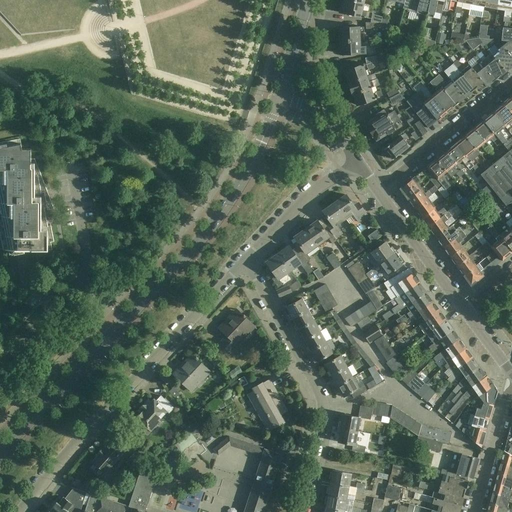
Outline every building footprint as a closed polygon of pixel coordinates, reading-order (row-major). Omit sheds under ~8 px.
[(364,3),(348,0),(343,0),(342,6),(344,6),(343,13),(353,15),(371,19),(371,23),(381,23),(382,18),(382,17),(372,14),(372,13),(362,11),(364,3)] [(405,0),(403,9),(426,16),(429,0),(405,0)] [(429,0),(426,16),(433,17),(434,12),(441,14),(444,0),(429,0)] [(457,0),(444,0),(441,14),(438,26),(442,27),(443,22),(444,23),(446,17),(446,18),(447,11),(448,11),(451,0),(457,2),(457,0)] [(457,0),(457,2),(455,12),(461,13),(462,9),(468,10),(469,0),(457,0)] [(469,0),(468,10),(469,10),(468,15),(482,18),(482,17),(483,11),(484,7),(483,6),(483,0),(469,0)] [(497,0),(483,0),(483,6),(484,7),(496,9),(497,0)] [(511,0),(497,0),(496,9),(504,11),(503,22),(505,22),(505,24),(504,24),(503,28),(509,28),(510,11),(511,0)] [(364,27),(350,28),(340,28),(340,41),(359,40),(359,33),(364,33),(364,27)] [(495,33),(502,34),(501,40),(508,41),(511,41),(511,28),(509,28),(503,28),(496,27),(495,33)] [(422,38),(419,49),(434,46),(435,41),(422,38)] [(479,38),(469,40),(465,41),(467,44),(468,43),(473,50),(482,42),(479,38)] [(359,47),(359,40),(340,41),(341,54),(365,53),(365,47),(359,47)] [(511,41),(508,41),(497,50),(499,52),(493,56),(505,71),(511,65),(511,41)] [(477,55),(481,60),(481,61),(496,79),(505,71),(493,56),(490,53),(485,57),(481,52),(477,55)] [(481,60),(477,55),(473,58),(481,69),(476,73),(483,82),(487,86),(496,79),(481,61),(481,60)] [(482,83),(483,82),(476,73),(469,65),(465,69),(463,67),(462,69),(460,67),(461,67),(461,66),(457,61),(453,64),(474,89),(477,86),(479,86),(482,84),(482,83)] [(373,67),(371,63),(366,65),(366,64),(345,71),(349,82),(367,76),(365,70),(373,67)] [(474,89),(453,64),(450,67),(453,72),(454,72),(455,72),(456,73),(454,74),(456,76),(451,80),(464,97),(466,96),(467,96),(470,94),(470,92),(474,89)] [(439,75),(434,78),(456,105),(464,99),(463,98),(464,97),(451,80),(446,84),(444,82),(443,83),(442,82),(442,81),(442,79),(439,75)] [(367,76),(349,82),(348,82),(352,94),(353,94),(370,87),(379,85),(377,79),(369,82),(367,76)] [(456,105),(434,78),(430,82),(433,86),(436,87),(436,86),(437,87),(435,89),(437,91),(432,95),(446,112),(448,111),(456,105)] [(372,93),(370,87),(353,94),(357,105),(378,98),(378,97),(383,95),(381,90),(372,93)] [(388,92),(390,98),(400,93),(397,88),(388,92)] [(416,93),(437,120),(441,117),(441,118),(445,114),(445,113),(446,112),(432,95),(428,98),(426,96),(425,97),(424,96),(425,95),(424,94),(421,89),(416,93)] [(404,98),(400,93),(390,98),(393,103),(404,98)] [(437,120),(416,93),(406,100),(411,106),(421,119),(428,128),(437,120)] [(511,96),(503,104),(511,115),(511,96)] [(511,120),(511,115),(503,104),(493,112),(511,135),(511,125),(510,123),(511,120)] [(421,119),(411,106),(405,110),(411,118),(408,120),(412,125),(421,119)] [(376,115),(373,117),(365,122),(367,127),(366,127),(369,132),(396,115),(393,111),(387,115),(383,110),(375,115),(376,115)] [(511,135),(493,112),(483,120),(509,152),(511,148),(511,135)] [(399,120),(396,115),(369,132),(373,137),(374,136),(376,141),(388,134),(396,129),(392,124),(399,120)] [(429,130),(428,128),(421,119),(412,125),(420,137),(429,130)] [(509,152),(483,120),(474,128),(486,143),(491,139),(497,146),(496,146),(504,155),(509,152)] [(486,143),(474,128),(465,135),(476,150),(481,146),(488,154),(492,150),(486,143)] [(405,134),(401,136),(384,149),(385,150),(385,157),(391,158),(392,159),(398,154),(399,155),(409,146),(404,140),(407,137),(405,134)] [(480,154),(476,150),(465,135),(455,143),(474,166),(475,165),(479,162),(475,158),(480,154)] [(22,149),(21,147),(20,139),(0,142),(0,235),(3,251),(4,251),(33,251),(47,251),(47,236),(43,236),(43,231),(41,231),(41,202),(37,202),(37,197),(35,197),(34,169),(30,169),(31,149),(22,149)] [(474,166),(455,143),(446,151),(458,165),(464,173),(470,169),(472,168),(474,170),(471,172),(477,178),(480,175),(482,173),(475,165),(474,166)] [(458,165),(446,151),(436,159),(447,172),(451,168),(459,177),(464,173),(458,165)] [(511,155),(509,152),(504,155),(482,173),(480,175),(493,190),(497,195),(506,206),(511,200),(511,155)] [(447,172),(436,159),(427,167),(436,178),(443,186),(450,195),(455,191),(442,176),(447,172)] [(436,178),(427,167),(422,170),(422,171),(401,188),(401,190),(403,193),(408,200),(422,189),(417,183),(421,180),(420,180),(426,175),(431,181),(436,178)] [(443,186),(436,178),(431,181),(435,186),(425,193),(422,189),(408,200),(415,209),(434,194),(439,190),(443,186)] [(443,186),(439,190),(446,199),(450,195),(443,186)] [(492,191),(490,189),(482,195),(484,197),(486,195),(492,191)] [(493,190),(492,191),(486,195),(491,200),(497,195),(493,190)] [(438,198),(434,194),(415,209),(417,212),(417,211),(417,212),(418,212),(418,214),(420,216),(421,217),(422,217),(421,218),(422,218),(422,219),(434,209),(435,208),(432,203),(438,198)] [(351,203),(345,195),(334,203),(346,219),(353,214),(358,222),(367,216),(358,203),(357,204),(356,203),(352,202),(351,203)] [(459,202),(463,207),(470,200),(467,196),(459,202)] [(470,200),(463,207),(462,208),(465,212),(474,205),(470,200)] [(346,219),(334,203),(323,211),(331,222),(326,225),(335,238),(342,234),(336,226),(346,219)] [(478,210),(474,205),(465,212),(470,217),(471,217),(470,216),(478,210)] [(438,213),(434,209),(422,219),(428,227),(444,215),(440,211),(438,213)] [(482,215),(478,210),(470,216),(471,217),(474,221),(482,215)] [(451,216),(448,211),(444,215),(428,227),(435,237),(448,226),(444,222),(451,216)] [(471,230),(476,227),(471,220),(467,223),(471,230)] [(317,221),(306,229),(318,245),(328,238),(332,243),(337,240),(335,238),(326,225),(324,222),(320,225),(317,221)] [(511,251),(499,235),(491,225),(487,228),(494,236),(487,242),(495,253),(502,261),(511,252),(511,251)] [(462,232),(459,227),(452,233),(448,226),(435,237),(443,248),(462,232)] [(511,231),(508,227),(499,235),(511,251),(511,231)] [(318,245),(306,229),(294,237),(297,241),(293,244),(296,248),(307,262),(311,259),(307,253),(318,245)] [(381,236),(377,230),(368,236),(372,242),(381,236)] [(466,236),(462,232),(443,248),(450,257),(463,247),(459,241),(466,236)] [(487,242),(479,232),(475,236),(482,245),(487,242)] [(375,267),(379,264),(393,253),(385,242),(367,255),(368,257),(375,267)] [(495,253),(487,242),(482,245),(490,254),(492,252),(500,262),(502,261),(495,253)] [(289,246),(278,254),(290,271),(300,263),(304,269),(309,265),(307,262),(296,248),(292,251),(289,246)] [(469,256),(463,247),(450,257),(457,267),(469,256)] [(492,252),(490,254),(486,257),(491,262),(480,271),(476,266),(464,276),(471,286),(489,271),(491,270),(500,262),(492,252)] [(402,265),(393,253),(379,264),(387,275),(402,265)] [(290,271),(278,254),(266,262),(269,267),(265,269),(278,287),(283,284),(279,279),(290,271)] [(341,265),(333,254),(327,259),(335,269),(341,265)] [(475,259),(472,254),(469,256),(457,267),(464,276),(476,266),(473,261),(475,259)] [(361,267),(357,262),(348,269),(351,274),(361,267)] [(365,272),(361,267),(351,274),(355,279),(365,272)] [(313,272),(319,279),(322,278),(324,277),(318,269),(313,272)] [(368,277),(365,272),(355,279),(358,284),(368,277)] [(420,282),(413,273),(403,280),(399,274),(383,284),(388,291),(391,289),(396,298),(400,295),(400,296),(405,293),(420,282)] [(372,282),(368,277),(358,284),(362,289),(372,282)] [(296,281),(289,287),(288,286),(291,292),(301,287),(296,281)] [(375,286),(372,282),(362,289),(365,294),(375,286)] [(426,292),(420,282),(405,293),(400,296),(400,295),(396,298),(397,299),(395,300),(398,305),(392,309),(382,315),(385,320),(402,309),(406,306),(426,292)] [(326,284),(314,291),(317,296),(329,290),(326,284)] [(291,292),(288,286),(277,291),(280,296),(291,292)] [(331,294),(329,290),(317,296),(320,301),(331,294)] [(433,301),(426,292),(406,306),(410,311),(407,314),(410,317),(414,315),(433,301)] [(334,299),(331,294),(320,301),(322,306),(334,299)] [(286,307),(292,319),(308,310),(302,298),(286,307)] [(337,305),(334,299),(322,306),(325,312),(337,305)] [(439,310),(433,301),(414,315),(416,319),(421,315),(425,321),(439,310)] [(376,311),(371,302),(365,305),(371,314),(376,311)] [(371,314),(365,305),(360,309),(365,317),(367,316),(371,314)] [(339,317),(334,309),(330,312),(335,320),(339,317)] [(365,317),(360,309),(355,312),(361,321),(365,317)] [(314,321),(308,310),(292,319),(298,329),(314,321)] [(446,320),(439,310),(425,321),(419,325),(422,329),(425,335),(426,334),(446,320)] [(219,328),(226,335),(227,336),(220,343),(230,352),(245,335),(243,333),(251,324),(244,317),(245,316),(244,315),(243,316),(239,312),(229,323),(226,320),(219,328)] [(361,321),(355,312),(350,315),(356,324),(357,323),(361,321)] [(356,324),(350,315),(344,319),(351,327),(356,324)] [(367,316),(365,317),(361,321),(357,323),(360,328),(371,321),(367,316)] [(453,329),(446,320),(426,334),(433,344),(453,329)] [(320,331),(314,321),(298,329),(304,340),(320,331)] [(348,330),(342,322),(338,325),(344,332),(348,330)] [(381,333),(377,325),(363,334),(368,341),(381,333)] [(459,338),(453,329),(433,344),(429,347),(432,352),(442,345),(445,349),(459,338)] [(355,340),(348,330),(344,332),(351,343),(355,340)] [(326,342),(320,331),(304,340),(310,351),(326,342)] [(373,342),(376,347),(386,341),(383,336),(373,342)] [(466,348),(459,338),(445,349),(433,358),(437,363),(443,358),(446,362),(466,348)] [(330,340),(326,342),(310,351),(316,362),(336,351),(330,340)] [(390,346),(386,341),(376,347),(380,352),(390,346)] [(268,349),(263,345),(257,352),(261,356),(268,349)] [(367,355),(358,345),(355,348),(363,357),(367,355)] [(393,351),(390,346),(380,352),(383,357),(393,351)] [(473,357),(466,348),(446,362),(447,363),(444,366),(452,374),(458,367),(473,357)] [(396,356),(393,351),(383,357),(386,362),(394,357),(396,356)] [(424,351),(409,363),(412,367),(427,355),(424,351)] [(173,374),(180,381),(191,391),(196,386),(193,383),(207,369),(197,360),(198,359),(196,357),(195,358),(192,355),(191,355),(192,356),(182,367),(181,366),(173,374)] [(340,355),(333,359),(325,364),(331,375),(346,367),(340,355)] [(375,365),(367,355),(363,357),(371,368),(375,365)] [(394,357),(386,362),(385,362),(395,374),(403,368),(394,357)] [(479,367),(473,357),(458,367),(452,374),(448,380),(451,383),(457,375),(461,371),(465,377),(479,367)] [(396,374),(400,378),(411,369),(408,365),(396,374)] [(352,377),(346,367),(331,375),(337,386),(352,377)] [(486,376),(479,367),(465,377),(459,383),(453,391),(456,394),(463,387),(467,391),(471,386),(486,376)] [(412,370),(401,379),(407,384),(416,376),(418,374),(412,370)] [(487,375),(486,376),(471,386),(467,391),(464,394),(455,405),(449,412),(453,416),(459,407),(460,408),(465,401),(475,391),(481,399),(489,393),(485,387),(492,382),(487,375)] [(425,384),(416,376),(407,384),(417,393),(425,384)] [(358,388),(352,377),(337,386),(343,397),(350,393),(353,398),(367,391),(364,385),(358,388)] [(260,417),(268,431),(274,428),(284,422),(280,415),(287,411),(270,379),(262,383),(252,388),(254,391),(247,395),(254,406),(260,403),(266,414),(260,417)] [(377,385),(374,380),(366,384),(369,389),(377,385)] [(496,388),(492,382),(485,387),(489,393),(481,399),(483,402),(485,405),(487,403),(494,405),(497,392),(495,389),(496,388)] [(435,393),(425,384),(417,393),(427,402),(428,402),(435,393)] [(464,394),(460,391),(451,401),(455,405),(464,394)] [(440,396),(435,393),(428,402),(432,405),(440,396)] [(169,414),(174,408),(161,396),(156,401),(154,399),(148,405),(142,405),(138,410),(141,413),(134,420),(142,428),(144,426),(151,432),(160,422),(159,420),(167,412),(169,414)] [(374,402),(372,408),(371,414),(377,415),(380,403),(374,402)] [(485,405),(483,402),(481,409),(477,408),(475,415),(489,419),(494,405),(487,403),(485,405)] [(386,404),(380,403),(377,415),(384,416),(386,404)] [(392,405),(386,404),(384,416),(390,418),(392,405)] [(398,409),(392,405),(390,418),(396,421),(398,409)] [(372,408),(360,406),(358,417),(342,414),(340,428),(358,431),(360,418),(370,420),(371,414),(372,408)] [(404,413),(398,409),(396,421),(401,425),(404,413)] [(410,417),(404,413),(401,425),(407,429),(410,417)] [(472,426),(486,430),(489,419),(475,415),(471,414),(468,425),(472,426)] [(415,420),(410,417),(407,429),(413,433),(415,420)] [(421,424),(415,420),(413,433),(418,436),(421,424)] [(428,426),(421,424),(418,436),(425,438),(428,426)] [(434,428),(428,426),(425,438),(432,439),(434,428)] [(486,430),(472,426),(470,432),(468,431),(469,430),(463,428),(462,431),(481,447),(486,430)] [(358,431),(340,428),(337,442),(353,445),(352,450),(364,453),(365,447),(355,445),(358,431)] [(440,429),(434,428),(432,439),(438,441),(439,435),(440,429)] [(452,432),(440,429),(439,435),(450,438),(452,432)] [(191,433),(175,445),(182,453),(198,441),(191,433)] [(450,438),(439,435),(438,441),(444,443),(448,444),(450,438)] [(438,441),(432,439),(425,438),(418,436),(416,445),(441,452),(444,443),(438,441)] [(230,445),(258,454),(260,447),(229,437),(214,450),(218,455),(230,445)] [(98,456),(92,462),(105,473),(122,453),(110,442),(104,448),(103,447),(96,454),(98,456)] [(262,511),(282,454),(264,449),(243,511),(147,511),(145,511),(158,473),(141,467),(128,506),(90,493),(84,511),(262,511)] [(511,455),(504,451),(501,461),(511,466),(511,455)] [(478,459),(466,455),(461,474),(448,470),(447,475),(467,480),(468,477),(473,478),(478,459)] [(511,466),(501,461),(498,471),(511,477),(511,466)] [(402,466),(393,464),(391,474),(400,476),(402,466)] [(342,472),(332,470),(330,483),(349,486),(351,474),(342,472)] [(511,477),(498,471),(495,481),(511,489),(511,477)] [(467,480),(447,475),(445,481),(436,479),(435,485),(464,493),(467,480)] [(425,488),(433,490),(432,497),(461,505),(464,493),(435,485),(420,481),(419,487),(425,489),(425,488)] [(511,489),(495,481),(493,491),(510,499),(511,499),(511,497),(511,493),(511,492),(511,489)] [(364,489),(356,488),(349,486),(330,483),(327,495),(354,500),(356,493),(363,494),(364,489)] [(401,489),(387,485),(384,497),(397,501),(401,489)] [(49,511),(79,511),(86,492),(73,488),(65,498),(63,497),(58,503),(56,502),(49,511)] [(511,499),(510,499),(493,491),(490,502),(507,509),(509,509),(510,507),(508,507),(509,502),(511,502),(511,499)] [(354,500),(327,495),(325,507),(344,511),(350,511),(366,511),(367,511),(360,509),(353,507),(354,500)] [(439,505),(437,511),(439,511),(458,511),(461,505),(432,497),(430,496),(428,502),(439,505)] [(506,511),(507,509),(490,502),(486,511),(506,511)]
